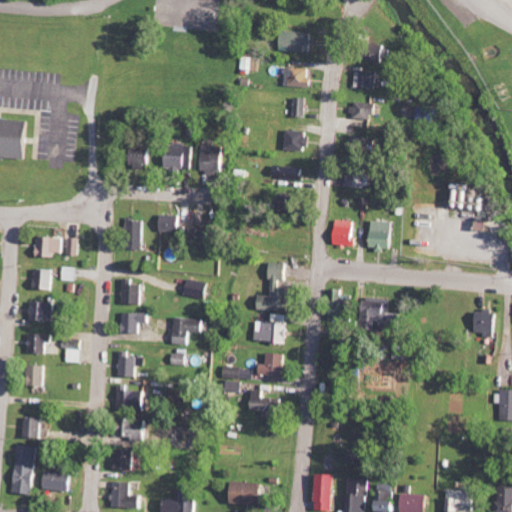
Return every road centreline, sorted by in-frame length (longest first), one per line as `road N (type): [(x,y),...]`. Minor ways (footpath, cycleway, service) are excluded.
road 1 (residential): [(91,511),(110,192)]
road 2 (residential): [(317,266),(331,75),(359,0)]
road 3 (residential): [(297,511),(317,266)]
road 4 (residential): [(0,427),(17,209)]
road 5 (residential): [(192,193),(120,190),(62,208),(0,208)]
road 6 (tertiary): [(511,281),(317,266)]
